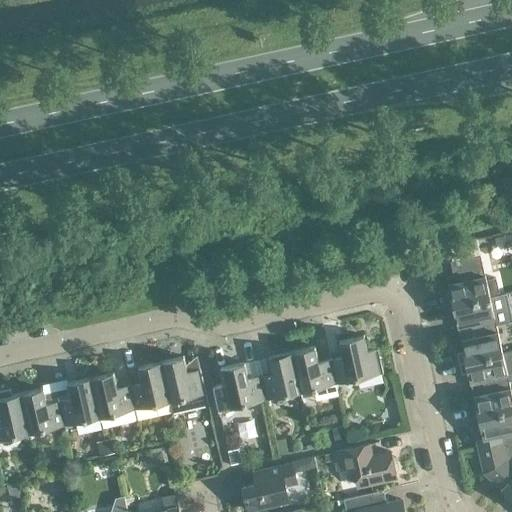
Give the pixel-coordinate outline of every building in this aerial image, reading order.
[(488,239),(476,241),(479,253),(491,250),(488,239)] [(444,296),(446,307),(490,297),(481,254),(451,261),(454,275),(447,277),(451,294),(444,296)] [(490,297),(446,307),(449,319),(456,317),(460,334),(497,325),(490,297)] [(497,325),(460,334),(464,350),(456,352),(459,363),(503,353),(497,325)] [(343,356),(336,357),(342,382),(383,373),(378,348),(368,351),(365,335),(340,340),(343,356)] [(316,346),(293,351),(302,391),(303,397),(316,394),(314,388),(342,382),(336,357),(319,361),(316,346)] [(273,372),(255,375),(261,400),(302,391),(293,351),(269,357),(273,372)] [(511,351),(503,353),(459,363),(462,375),(469,373),(473,390),(510,381),(511,380),(511,351)] [(184,356),(161,361),(171,401),(206,393),(201,368),(188,371),(184,356)] [(142,381),(130,384),(136,409),(171,401),(161,361),(139,366),(142,381)] [(224,383),(214,385),(220,410),(261,400),(255,375),(248,377),(245,362),(221,368),(224,383)] [(114,372),(92,377),(101,417),(136,409),(130,384),(117,387),(114,372)] [(72,397),(60,400),(66,425),(101,417),(92,377),(69,382),(72,397)] [(511,391),(510,381),(473,390),(476,406),(469,408),(472,419),(511,410),(511,391)] [(44,387),(21,392),(30,432),(30,433),(66,425),(60,400),(47,402),(44,387)] [(30,433),(30,432),(21,392),(13,394),(12,388),(0,390),(0,403),(2,413),(0,413),(0,439),(30,433)] [(511,410),(472,419),(475,431),(482,429),(485,445),(485,446),(511,439),(511,410)] [(511,439),(485,446),(485,445),(478,446),(484,473),(497,485),(511,467),(511,439)] [(370,444),(334,452),(338,470),(354,466),(358,486),(397,477),(391,451),(372,456),(370,444)] [(161,452),(150,454),(151,461),(162,459),(161,452)] [(287,485),(297,483),(293,462),(262,469),(264,481),(244,486),(250,510),(290,501),(287,485)] [(511,467),(497,485),(510,496),(505,501),(511,507),(511,467)] [(357,511),(404,511),(402,500),(381,504),(378,492),(345,499),(347,511),(350,511),(357,510),(357,511)] [(129,511),(127,503),(125,495),(116,497),(109,511),(129,511)]
